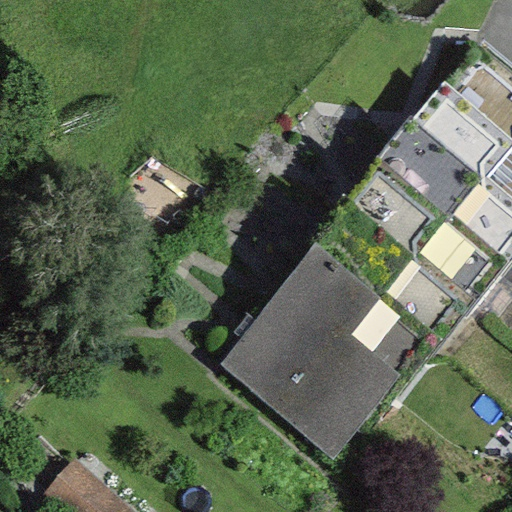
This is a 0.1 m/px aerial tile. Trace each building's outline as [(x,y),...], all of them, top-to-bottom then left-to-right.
[(446,99),(452,104),(511,156),(511,73),(484,51),(446,99)] [(394,171),(499,262),(511,245),(511,156),(452,104),(394,171)] [(499,262),(394,171),(360,211),(465,301),(499,262)] [(465,301),(360,211),(326,250),(432,341),(465,301)] [(432,341),(326,250),(292,290),(399,381),(432,341)] [(399,381),(292,290),(258,329),(365,420),(399,381)] [(365,420),(258,329),(224,369),(332,460),(365,420)] [(125,511),(82,470),(49,503),(57,511),(125,511)]
